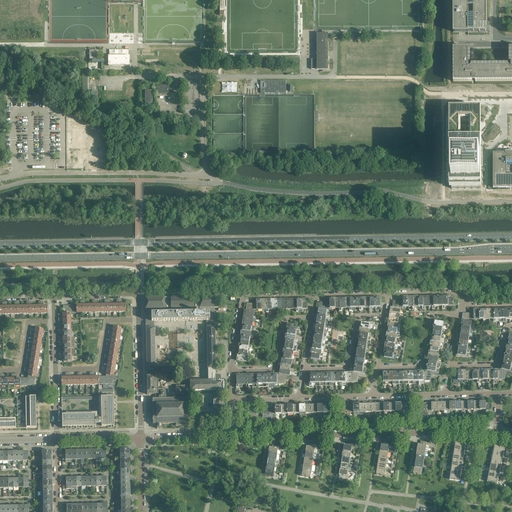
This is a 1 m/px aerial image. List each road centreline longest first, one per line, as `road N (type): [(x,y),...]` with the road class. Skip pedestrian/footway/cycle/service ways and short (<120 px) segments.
road 1 (primary): [(0,258),(511,250)]
road 2 (primary): [(511,237),(0,244)]
road 3 (residential): [(496,434),(231,437)]
road 4 (unclassified): [(210,176),(0,179)]
road 5 (residential): [(232,371),(243,299),(315,296)]
road 6 (residential): [(304,369),(349,369),(358,316),(384,317)]
road 7 (residential): [(457,315),(430,315),(421,368),(377,367)]
road 8 (residential): [(232,371),(274,371),(284,318),(311,317)]
road 9 (residential): [(55,370),(98,369),(105,323),(138,320)]
